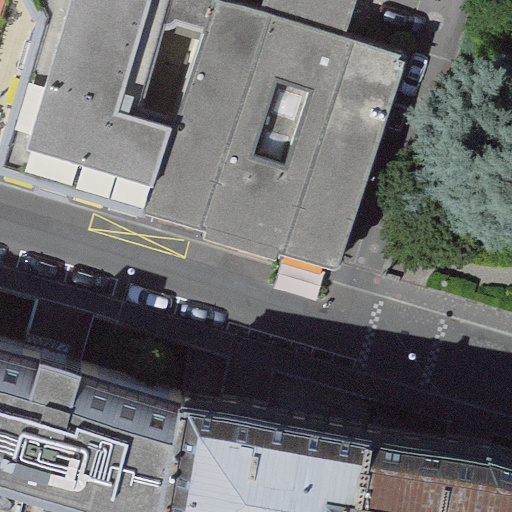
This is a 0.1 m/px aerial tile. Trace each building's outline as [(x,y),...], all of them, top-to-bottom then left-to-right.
[(0,0),(0,162),(143,204),(171,117),(133,103),(156,27),(197,37),(208,0),(0,0)] [(410,52),(345,32),(263,5),(245,0),(208,0),(197,37),(171,117),(143,204),(341,267),(410,52)] [(354,0),(264,0),(263,5),(345,32),(354,0)] [(0,492),(66,511),(163,511),(200,392),(0,332),(0,492)] [(163,511),(332,511),(350,414),(200,392),(163,511)] [(511,444),(350,414),(332,511),(497,511),(511,454),(511,444)] [(511,511),(511,454),(497,511),(511,511)]
